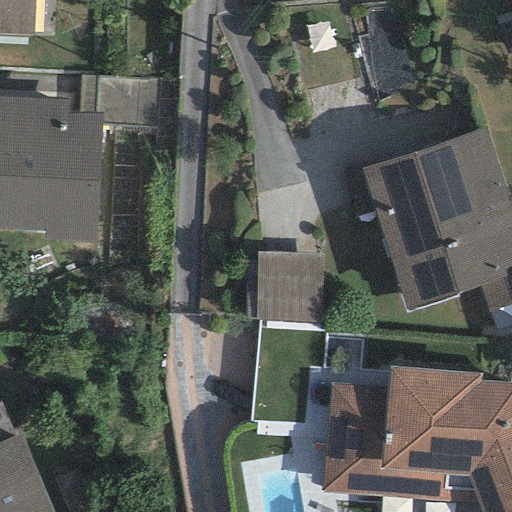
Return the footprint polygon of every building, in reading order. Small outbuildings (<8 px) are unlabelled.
[(0,0),(0,34),(32,36),(33,0),(0,0)] [(80,73),(77,115),(101,116),(100,125),(156,129),(160,79),(80,73)] [(0,228),(44,231),(44,241),(95,243),(100,125),(101,116),(77,115),(66,115),(67,100),(0,96),(0,228)] [(511,217),(484,130),(360,169),(405,311),(480,287),(489,313),(511,305),(511,217)] [(321,256),(256,253),(252,321),(317,324),(321,256)] [(511,511),(511,383),(480,382),(482,373),(389,366),(387,387),(329,383),(319,494),(476,503),(479,511),(511,511)] [(0,511),(52,511),(20,433),(0,441),(0,511)]
